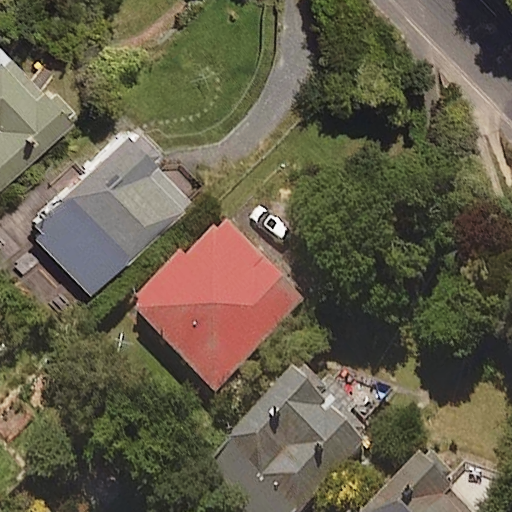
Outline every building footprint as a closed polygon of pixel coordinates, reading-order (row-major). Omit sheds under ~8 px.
[(3,49),(0,51),(0,186),(71,120),(3,49)] [(131,124),(29,226),(96,294),(199,192),(131,124)] [(133,312),(217,396),(308,305),(225,222),(133,312)] [(308,511),(372,449),(299,376),(209,466),(254,511),(308,511)] [(482,511),(430,459),(376,511),(482,511)]
